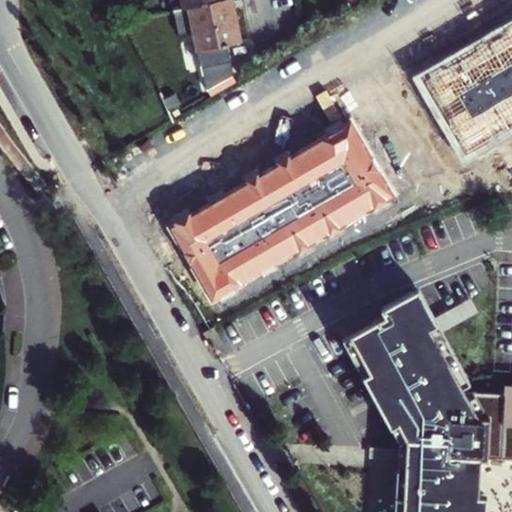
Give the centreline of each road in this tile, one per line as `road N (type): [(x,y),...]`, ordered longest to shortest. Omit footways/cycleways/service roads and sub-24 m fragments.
road 1 (residential): [(0,36),(280,511)]
road 2 (residential): [(0,190),(25,237),(40,309),(29,422),(0,461)]
